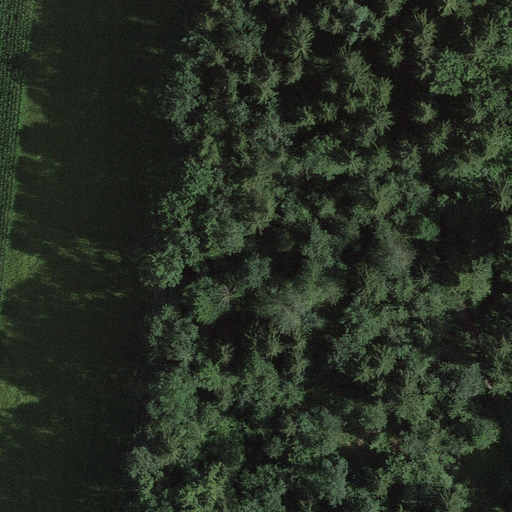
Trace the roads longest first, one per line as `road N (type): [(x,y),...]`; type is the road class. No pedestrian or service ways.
road 1 (track): [(192,0),(134,511)]
road 2 (track): [(511,434),(443,257),(396,0)]
